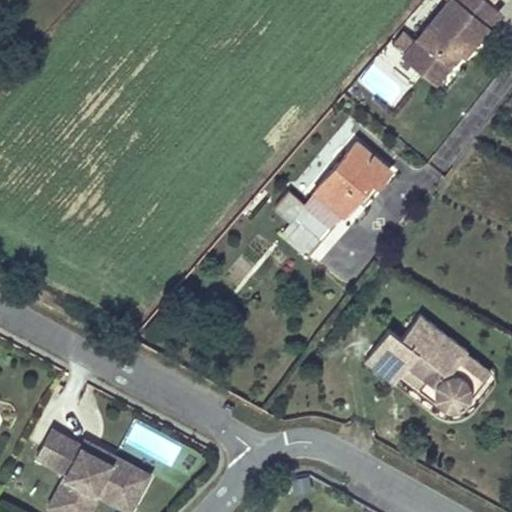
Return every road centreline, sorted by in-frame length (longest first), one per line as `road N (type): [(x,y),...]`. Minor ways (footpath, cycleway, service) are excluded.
road 1 (residential): [(0,311),(270,456)]
road 2 (residential): [(270,456),(287,444),(316,441),(443,511)]
